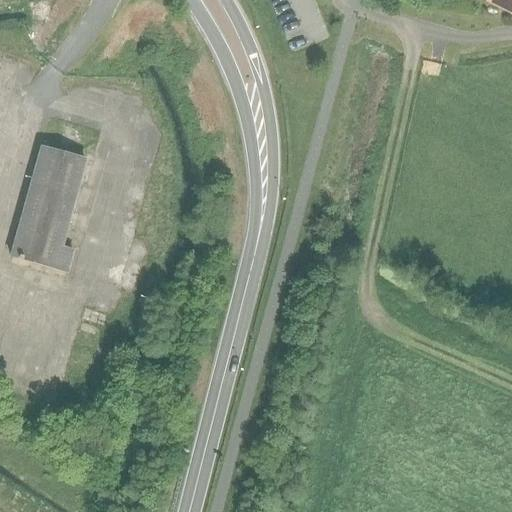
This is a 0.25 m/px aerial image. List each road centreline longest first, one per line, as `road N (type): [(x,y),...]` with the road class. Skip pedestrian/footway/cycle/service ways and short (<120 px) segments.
road 1 (trunk): [(188,0),(230,71),(248,134),(251,267)]
road 2 (trunk): [(251,267),(265,225),(271,137),(259,77),(224,0)]
road 3 (trunk): [(187,511),(251,267)]
